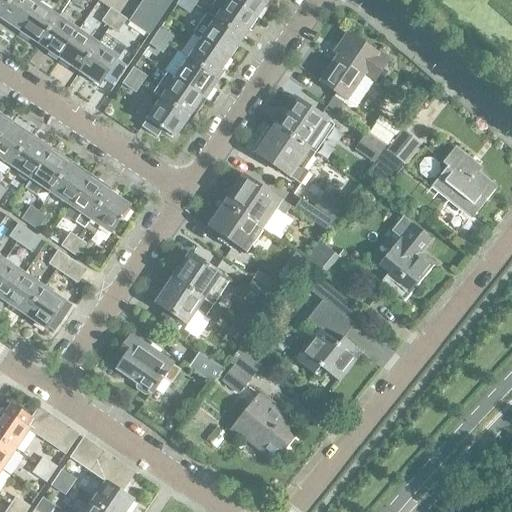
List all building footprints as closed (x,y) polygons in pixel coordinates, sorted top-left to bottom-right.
[(39,4),(33,0),(12,0),(0,19),(20,32),(39,4)] [(0,0),(0,18),(0,19),(12,0),(0,0)] [(162,16),(173,0),(144,0),(143,2),(162,16)] [(188,13),(193,5),(185,0),(180,0),(177,5),(188,13)] [(216,20),(244,39),(258,19),(229,0),(216,0),(212,6),(222,12),(216,20)] [(229,0),(258,19),(270,0),(229,0)] [(162,16),(143,2),(135,13),(155,26),(162,16)] [(39,4),(20,32),(40,46),(59,17),(39,4)] [(101,22),(110,28),(119,15),(110,9),(101,22)] [(135,13),(129,22),(149,35),(155,26),(135,13)] [(127,21),(119,15),(110,28),(118,34),(127,21)] [(79,31),(59,17),(40,46),(60,59),(79,31)] [(216,20),(203,40),(231,59),(244,39),(216,20)] [(171,37),(160,29),(155,37),(166,45),(171,37)] [(60,59),(80,73),(99,44),(79,31),(60,59)] [(359,105),(375,81),(380,85),(387,74),(382,70),(389,60),(379,54),(378,55),(348,34),(340,46),(344,48),(321,83),(348,100),(349,98),(359,105)] [(161,53),(166,45),(155,37),(149,45),(161,53)] [(231,59),(203,40),(189,60),(217,79),(231,59)] [(99,44),(80,73),(100,86),(119,58),(99,44)] [(212,87),(217,79),(189,60),(176,79),(175,80),(206,101),(214,89),(212,87)] [(145,77),(133,69),(128,77),(139,85),(145,77)] [(157,97),(190,119),(196,110),(199,112),(206,101),(175,80),(176,79),(168,74),(154,94),(157,96),(157,97)] [(134,93),(139,85),(128,77),(123,85),(134,93)] [(190,119),(157,97),(151,106),(156,109),(143,128),(158,139),(162,133),(172,139),(174,137),(177,139),(190,119)] [(275,127),(315,154),(335,126),(295,99),(283,116),(280,113),(273,123),(277,125),(275,127)] [(0,116),(0,141),(13,122),(2,114),(0,116)] [(376,124),(369,133),(387,146),(394,136),(397,139),(402,132),(379,117),(375,123),(376,124)] [(24,130),(13,122),(0,141),(0,170),(6,175),(12,167),(31,138),(23,132),(24,130)] [(304,170),(315,154),(275,127),(256,155),(264,160),(263,162),(270,167),(271,166),(300,185),(308,173),(304,170)] [(404,131),(388,151),(405,164),(421,145),(404,131)] [(356,149),(374,162),(385,147),(367,134),(356,149)] [(12,167),(20,172),(19,175),(20,178),(25,181),(28,181),(30,179),(32,180),(53,149),(41,141),(39,144),(31,138),(12,167)] [(481,169),(456,148),(444,164),(448,168),(427,193),(466,224),(471,218),(472,218),(496,188),(478,173),(481,169)] [(53,149),(32,180),(51,194),(70,165),(62,160),(64,157),(53,149)] [(79,171),(70,165),(51,194),(71,207),(92,176),(81,169),(79,171)] [(291,208),(283,202),(243,174),(223,203),(263,231),(271,236),(291,208)] [(104,184),(92,176),(71,207),(66,215),(86,228),(110,193),(102,187),(104,184)] [(131,207),(110,193),(86,228),(95,235),(101,227),(112,235),(120,222),(123,224),(131,211),(129,209),(131,207)] [(333,221),(344,206),(326,194),(315,209),(333,221)] [(294,210),(316,225),(326,232),(333,222),(301,200),(294,210)] [(263,231),(223,203),(207,227),(220,236),(217,241),(230,251),(234,246),(247,254),(263,231)] [(30,225),(38,213),(30,207),(22,219),(30,225)] [(46,218),(38,213),(30,225),(38,231),(46,218)] [(403,217),(397,225),(391,232),(400,240),(379,267),(388,274),(381,283),(405,303),(434,266),(419,253),(422,249),(425,251),(433,241),(403,217)] [(9,238),(18,243),(27,230),(19,224),(9,238)] [(42,240),(27,230),(18,243),(33,253),(42,240)] [(62,247),(70,252),(78,240),(70,234),(62,247)] [(86,245),(78,240),(70,252),(77,258),(86,245)] [(320,242),(305,261),(324,276),(339,257),(320,242)] [(49,264),(58,270),(66,257),(58,251),(49,264)] [(170,277),(213,306),(221,295),(212,289),(221,276),(190,254),(189,255),(180,269),(182,270),(175,280),(170,277)] [(86,271),(66,257),(58,270),(78,284),(86,271)] [(0,269),(0,298),(7,303),(26,274),(6,261),(0,269)] [(253,279),(278,296),(286,284),(262,267),(253,279)] [(7,303),(26,317),(46,288),(26,274),(7,303)] [(213,306),(170,277),(175,281),(168,291),(166,289),(156,303),(156,302),(155,304),(165,310),(156,323),(184,343),(189,335),(192,337),(200,335),(207,325),(205,318),(213,306)] [(278,296),(253,279),(246,289),(270,306),(278,296)] [(46,288),(26,317),(46,330),(66,301),(46,288)] [(323,301),(307,320),(321,332),(297,361),(314,374),(308,382),(309,382),(320,368),(339,384),(339,383),(336,380),(359,353),(362,355),(363,355),(344,339),(341,341),(336,337),(348,322),(323,301)] [(163,378),(171,383),(180,370),(172,365),(172,364),(137,340),(117,369),(118,369),(120,368),(135,378),(134,380),(138,383),(136,386),(137,389),(144,394),(148,394),(150,391),(153,393),(163,378)] [(261,366),(240,349),(230,363),(235,366),(222,381),(238,394),(261,366)] [(190,368),(214,385),(224,370),(200,354),(190,368)] [(260,392),(229,430),(242,441),(235,450),(243,456),(243,455),(236,449),(245,439),(274,463),(300,432),(282,419),(286,414),(260,392)] [(0,439),(16,451),(30,430),(26,427),(32,419),(11,405),(5,414),(2,411),(0,414),(0,439)] [(39,408),(32,419),(26,427),(30,430),(36,434),(50,415),(39,408)] [(36,434),(46,441),(59,421),(50,415),(36,434)] [(46,441),(56,448),(69,428),(59,421),(46,441)] [(79,435),(69,428),(56,448),(66,454),(79,435)] [(80,464),(94,445),(84,438),(71,458),(80,464)] [(0,439),(0,469),(3,471),(16,451),(0,439)] [(91,471),(104,452),(94,445),(80,464),(91,471)] [(104,452),(91,471),(101,478),(114,459),(104,452)] [(37,465),(52,475),(57,467),(43,457),(37,465)] [(92,502),(106,511),(126,511),(134,501),(120,491),(123,487),(125,488),(135,473),(114,459),(101,478),(106,482),(92,502)] [(47,483),(52,475),(37,465),(32,473),(47,483)] [(62,470),(57,478),(71,488),(76,480),(62,470)] [(71,488),(57,478),(51,486),(66,495),(71,488)] [(10,505),(19,511),(26,511),(30,507),(15,497),(10,505)] [(85,511),(106,511),(92,502),(85,511)]
